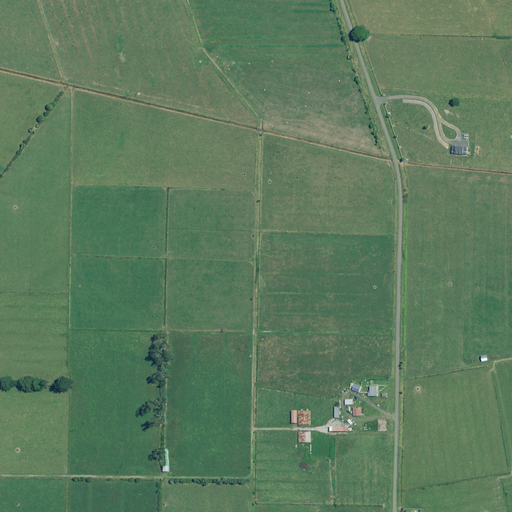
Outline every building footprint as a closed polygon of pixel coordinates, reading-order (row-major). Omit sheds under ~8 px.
[(361,387),(354,384),(352,390),(359,392),(361,387)] [(378,396),(378,386),(370,386),(370,393),(368,393),(368,396),(378,396)] [(361,416),(361,408),(353,408),(353,416),(361,416)] [(311,425),(310,411),(299,411),(299,425),(311,425)] [(311,442),(311,432),(299,432),(299,442),(311,442)]
